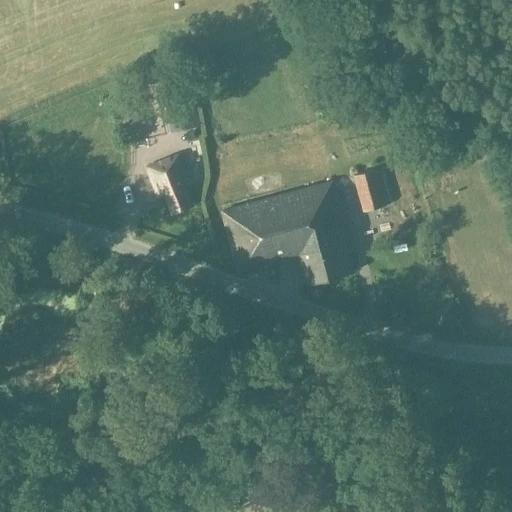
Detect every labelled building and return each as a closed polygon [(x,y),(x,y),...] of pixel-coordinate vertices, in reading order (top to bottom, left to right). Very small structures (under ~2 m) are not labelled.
[(186,85),(162,90),(165,102),(174,101),(180,131),(194,128),(186,85)] [(148,167),(159,196),(165,194),(173,213),(192,206),(184,186),(191,183),(179,155),(148,167)] [(354,175),(364,211),(387,205),(377,168),(354,175)] [(306,285),(354,272),(346,241),(349,240),(333,181),(223,211),(240,274),(278,264),(277,263),(299,257),(306,285)] [(329,452),(309,461),(317,479),(329,473),(337,469),(329,452)]
